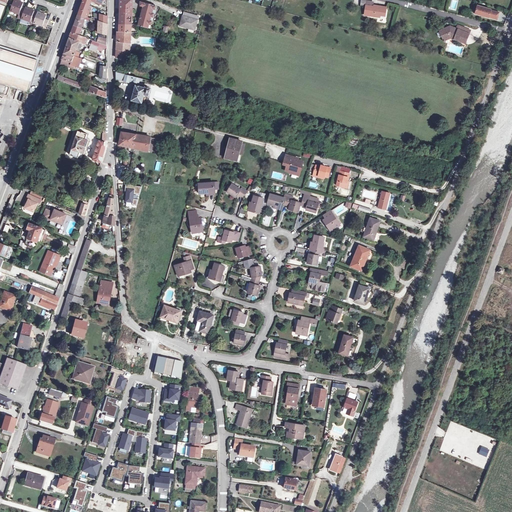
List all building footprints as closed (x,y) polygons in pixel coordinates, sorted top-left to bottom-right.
[(46,27),(49,20),(46,18),(47,15),(42,13),(37,12),(36,15),(33,14),(34,11),(29,9),(26,7),(22,6),(23,3),(20,2),(14,0),(10,11),(23,15),(22,18),(34,22),(46,27)] [(133,9),(132,0),(120,0),(120,9),(133,9)] [(142,7),(141,10),(139,10),(139,14),(141,15),(140,18),(138,18),(138,22),(140,22),(139,26),(147,29),(148,25),(150,26),(151,21),(149,21),(150,17),(152,18),(153,14),(151,13),(152,10),(154,10),(155,6),(139,1),(139,6),(142,7)] [(368,1),(365,15),(385,19),(387,8),(374,5),(374,2),(368,1)] [(79,14),(86,17),(90,4),(83,2),(81,8),(79,14)] [(491,10),(479,6),(478,7),(476,14),(489,18),(499,20),(501,13),(491,10)] [(120,13),(120,24),(132,24),(132,19),(132,13),(120,13)] [(186,16),(182,15),(179,25),(188,28),(189,27),(195,29),(198,16),(187,13),(186,16)] [(87,17),(86,17),(79,14),(77,20),(75,26),(82,28),(83,25),(84,25),(86,21),(84,21),(85,18),(87,18),(87,17)] [(108,16),(101,15),(99,21),(100,22),(108,24),(108,16)] [(108,34),(108,24),(100,22),(99,32),(108,34)] [(87,30),(82,28),(75,26),(73,29),(72,33),(79,35),(84,37),(87,30)] [(441,34),(442,35),(439,37),(441,40),(442,41),(444,39),(446,41),(450,39),(466,44),(471,31),(459,27),(457,31),(450,28),(441,34)] [(131,43),(131,32),(119,31),(119,35),(117,35),(117,42),(131,43)] [(70,38),(79,42),(82,43),(84,44),(86,38),(84,37),(79,35),(72,33),(71,36),(70,38)] [(96,36),(94,41),(98,42),(107,46),(107,40),(100,38),(96,36)] [(68,43),(67,47),(79,52),(82,43),(79,42),(70,38),(68,43)] [(93,40),(91,44),(98,46),(103,48),(107,49),(107,48),(107,46),(98,42),(94,41),(93,40)] [(97,49),(98,46),(91,44),(89,49),(96,52),(97,49)] [(0,45),(0,48),(21,55),(35,59),(39,61),(40,58),(0,45)] [(79,52),(67,47),(65,53),(74,57),(73,58),(71,62),(72,63),(71,66),(75,67),(77,68),(81,59),(78,58),(79,52)] [(117,47),(117,58),(127,61),(129,53),(130,53),(131,48),(117,47)] [(0,48),(0,83),(9,86),(29,92),(39,61),(35,59),(21,55),(0,48)] [(73,58),(74,57),(65,53),(61,64),(65,66),(66,66),(70,67),(71,66),(72,63),(71,62),(73,58)] [(142,79),(117,72),(116,78),(118,78),(124,80),(124,81),(129,82),(129,80),(137,82),(139,82),(139,81),(141,81),(142,79)] [(80,88),(81,84),(66,79),(65,82),(80,88)] [(106,98),(106,92),(97,89),(98,88),(91,85),(89,91),(106,98)] [(136,86),(132,100),(142,103),(144,94),(148,95),(150,94),(152,89),(151,88),(147,87),(145,88),(136,86)] [(78,131),(69,155),(77,158),(80,152),(84,153),(88,140),(85,139),(86,138),(87,138),(88,135),(86,134),(78,131)] [(119,145),(134,147),(137,134),(121,132),(119,145)] [(151,137),(137,134),(134,147),(148,150),(151,137)] [(229,138),(224,157),(236,160),(241,141),(229,138)] [(105,148),(105,144),(105,143),(99,141),(93,160),(101,162),(105,148)] [(286,171),(291,172),(291,170),(300,173),(303,162),(299,160),(295,159),(295,157),(287,155),(285,163),(288,164),(286,171)] [(314,175),(319,177),(319,175),(324,177),(325,175),(329,176),(331,167),(322,165),(322,166),(317,165),(314,175)] [(336,185),(346,187),(348,181),(350,173),(340,171),(336,185)] [(207,193),(213,192),(214,192),(214,188),(217,188),(217,182),(198,183),(199,193),(207,193)] [(240,194),(238,196),(242,198),(247,192),(241,188),(240,189),(232,184),(226,192),(235,197),(237,194),(238,193),(240,194)] [(110,195),(105,215),(115,215),(115,214),(112,214),(113,210),(114,205),(113,187),(110,187),(111,194),(110,195)] [(136,188),(127,187),(126,202),(137,203),(138,196),(135,196),(136,188)] [(382,192),(378,208),(386,210),(390,194),(382,192)] [(285,205),(286,198),(284,198),(272,194),(269,204),(277,206),(282,208),(284,208),(285,205)] [(293,200),(293,198),(294,196),(288,194),(287,197),(286,198),(285,205),(289,206),(289,204),(291,205),(291,206),(290,209),(299,212),(302,203),(297,201),(293,200)] [(28,195),(26,199),(28,200),(27,204),(24,208),(33,212),(37,204),(39,205),(41,201),(28,195)] [(255,195),(253,203),(252,208),(251,210),(261,212),(265,198),(255,195)] [(309,205),(309,207),(308,210),(317,213),(319,207),(320,204),(310,201),(311,199),(304,197),(302,205),(306,207),(306,205),(309,205)] [(84,216),(88,205),(82,203),(79,213),(84,216)] [(333,209),(336,214),(346,209),(342,203),(333,209)] [(42,218),(50,221),(51,219),(55,221),(62,224),(66,215),(54,210),(53,213),(45,210),(42,218)] [(201,225),(200,221),(199,217),(198,217),(197,214),(196,214),(195,210),(188,211),(192,232),(203,231),(202,224),(201,225)] [(326,220),(327,222),(329,225),(328,225),(332,231),(341,225),(332,211),(325,215),(327,219),(326,220)] [(116,225),(115,215),(105,215),(103,221),(116,225)] [(361,225),(359,230),(364,231),(362,235),(371,238),(374,230),(375,230),(378,219),(369,216),(366,226),(361,225)] [(30,230),(27,238),(25,244),(28,245),(28,247),(31,248),(33,247),(35,247),(37,241),(41,243),(43,238),(44,233),(46,230),(42,228),(41,227),(38,226),(30,223),(28,229),(30,230)] [(235,239),(236,235),(237,232),(233,231),(233,232),(228,230),(224,229),(222,237),(218,236),(217,240),(224,243),(225,240),(231,241),(232,238),(235,239)] [(317,235),(315,242),(313,249),(313,250),(321,252),(323,252),(326,237),(317,235)] [(91,240),(87,239),(77,268),(82,269),(91,240)] [(0,253),(5,256),(9,247),(0,242),(0,253)] [(245,245),(236,248),(239,257),(251,253),(249,246),(245,247),(245,245)] [(353,259),(351,265),(361,270),(370,249),(359,245),(356,251),(354,250),(351,258),(353,259)] [(318,264),(321,252),(313,250),(312,254),(310,254),(308,262),(318,264)] [(49,251),(42,267),(52,271),(57,260),(59,261),(61,256),(49,251)] [(183,273),(187,272),(190,271),(190,270),(193,269),(190,257),(187,257),(187,256),(183,257),(185,262),(175,265),(178,276),(184,274),(183,273)] [(10,263),(0,258),(0,281),(2,282),(5,275),(9,265),(10,263)] [(212,271),(211,276),(210,278),(220,281),(222,275),(224,266),(215,263),(212,271)] [(252,277),(248,292),(257,294),(260,286),(258,285),(261,275),(262,275),(260,265),(250,268),(252,277)] [(42,267),(40,271),(50,276),(52,271),(42,267)] [(74,295),(82,269),(77,268),(72,283),(67,298),(72,300),(73,301),(75,295),(74,295)] [(319,270),(311,268),(311,272),(312,272),(311,276),(310,281),(311,281),(310,284),(314,284),(313,288),(324,290),(326,283),(320,282),(321,274),(328,275),(328,272),(319,270)] [(102,280),(98,301),(108,303),(113,282),(102,280)] [(361,280),(354,300),(365,303),(367,297),(366,296),(369,287),(373,288),(374,284),(361,280)] [(36,296),(57,304),(58,303),(58,302),(59,298),(33,288),(30,293),(36,296)] [(291,292),(288,303),(304,306),(306,296),(309,297),(310,293),(307,292),(293,289),(292,293),(291,292)] [(5,292),(0,305),(0,307),(11,311),(16,296),(5,292)] [(55,310),(57,304),(36,296),(34,301),(55,310)] [(72,300),(67,298),(60,319),(65,320),(72,300)] [(163,304),(159,318),(177,323),(178,319),(176,318),(179,309),(163,304)] [(330,309),(327,319),(337,323),(339,318),(340,319),(344,309),(333,305),(331,310),(330,309)] [(228,316),(232,317),(231,319),(244,323),(246,315),(242,314),(243,312),(234,310),(230,309),(228,316)] [(199,312),(194,330),(207,333),(213,316),(199,312)] [(300,319),(300,322),(299,325),(298,325),(297,332),(308,334),(310,322),(315,323),(316,319),(302,316),(302,320),(300,319)] [(74,324),(72,335),(83,337),(86,324),(78,321),(77,325),(74,324)] [(24,324),(18,347),(29,350),(32,338),(29,338),(32,326),(24,324)] [(243,335),(244,331),(236,330),(234,343),(243,345),(245,336),(243,335)] [(347,355),(349,349),(351,343),(353,338),(341,334),(335,351),(347,355)] [(277,342),(275,351),(274,355),(280,357),(289,358),(290,353),(285,352),(287,340),(280,339),(279,342),(277,342)] [(27,366),(8,359),(0,379),(0,383),(18,390),(27,366)] [(91,376),(94,367),(77,362),(72,379),(84,382),(86,374),(91,376)] [(239,372),(229,371),(227,380),(231,381),(229,389),(236,390),(237,388),(242,389),(243,379),(238,378),(239,372)] [(261,376),(260,380),(264,381),(264,384),(262,394),(271,396),(273,383),(270,382),(271,378),(261,376)] [(289,388),(287,404),(297,406),(300,385),(288,383),(287,388),(289,388)] [(170,390),(165,389),(165,395),(164,399),(175,401),(175,399),(179,400),(180,390),(179,390),(180,385),(171,384),(170,390)] [(135,388),(131,399),(139,401),(139,402),(150,402),(151,390),(141,389),(141,391),(138,390),(138,389),(135,388)] [(315,388),(312,405),(324,407),(327,390),(315,388)] [(198,392),(189,391),(187,406),(192,407),(191,411),(196,411),(198,411),(199,406),(197,406),(198,392)] [(0,404),(9,408),(11,401),(0,396),(0,404)] [(116,400),(106,397),(102,413),(106,414),(105,417),(115,419),(119,407),(115,406),(116,400)] [(359,400),(357,399),(356,401),(348,398),(345,407),(349,408),(347,413),(353,415),(359,400)] [(76,422),(85,425),(88,415),(91,416),(95,402),(85,399),(84,404),(83,403),(81,405),(76,422)] [(43,414),(53,417),(58,402),(48,400),(43,414)] [(242,406),(241,411),(236,424),(246,428),(253,409),(242,406)] [(149,412),(132,408),(129,421),(145,425),(149,412)] [(167,413),(165,429),(175,430),(176,421),(180,421),(181,415),(167,413)] [(2,429),(12,433),(16,420),(6,417),(2,429)] [(305,425),(286,422),(285,427),(290,428),(289,432),(288,432),(287,436),(303,439),(305,425)] [(467,435),(469,428),(450,422),(443,444),(453,447),(455,440),(463,443),(464,440),(461,439),(463,434),(467,435)] [(94,425),(93,429),(97,430),(93,443),(106,447),(109,436),(103,434),(104,432),(106,433),(108,429),(94,425)] [(192,427),(190,443),(201,444),(202,428),(192,427)] [(128,435),(123,433),(119,447),(129,450),(132,441),(134,442),(136,431),(129,429),(127,433),(128,433),(128,435)] [(144,432),(136,431),(134,442),(136,442),(135,452),(145,453),(147,438),(144,438),(142,438),(142,436),(143,436),(144,432)] [(38,447),(37,452),(48,455),(52,443),(54,444),(55,439),(44,436),(43,439),(41,439),(39,443),(41,444),(40,447),(38,447)] [(234,449),(240,450),(241,444),(242,441),(235,439),(234,449)] [(160,449),(159,457),(173,458),(174,450),(173,450),(173,444),(165,443),(165,449),(160,449)] [(193,448),(191,448),(190,458),(200,459),(201,449),(200,448),(201,444),(193,443),(193,448)] [(240,450),(239,456),(254,458),(256,446),(241,444),(240,450)] [(301,456),(300,463),(309,465),(312,451),(300,450),(299,455),(301,456)] [(85,452),(84,456),(87,458),(83,471),(97,475),(100,463),(97,462),(99,456),(85,452)] [(336,454),(333,464),(338,466),(336,471),(339,472),(345,457),(336,454)] [(138,473),(139,468),(118,462),(117,468),(112,467),(110,477),(122,481),(124,474),(128,475),(127,481),(141,485),(143,474),(138,473)] [(193,471),(188,470),(186,484),(186,488),(195,489),(196,485),(197,485),(198,477),(205,478),(206,468),(193,467),(193,471)] [(156,478),(155,487),(159,487),(164,487),(164,488),(169,488),(170,480),(173,480),(174,474),(161,472),(160,479),(156,478)] [(31,486),(31,488),(39,491),(43,478),(28,474),(25,484),(31,486)] [(63,480),(60,479),(58,488),(66,490),(69,482),(70,482),(72,478),(64,476),(63,480)] [(286,478),(284,488),(295,489),(296,480),(286,478)] [(84,501),(85,491),(83,491),(84,483),(77,482),(76,488),(78,488),(77,496),(75,496),(74,500),(84,501)] [(301,505),(305,495),(300,493),(297,504),(301,505)] [(126,511),(129,503),(99,496),(96,509),(108,511),(126,511)] [(48,498),(44,497),(42,505),(55,508),(57,499),(49,497),(48,498)] [(263,500),(261,509),(271,511),(280,511),(282,505),(263,500)] [(191,501),(190,511),(199,511),(200,510),(206,511),(207,502),(191,501)]
